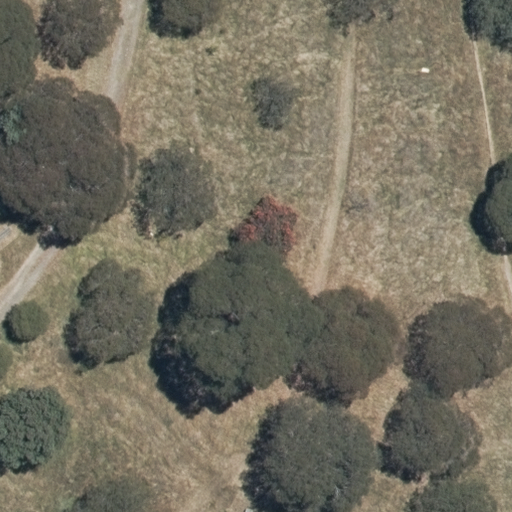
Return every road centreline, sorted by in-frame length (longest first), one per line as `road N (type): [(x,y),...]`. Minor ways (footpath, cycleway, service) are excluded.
road 1 (track): [(133,0),(69,213),(0,297)]
road 2 (track): [(511,230),(467,0)]
